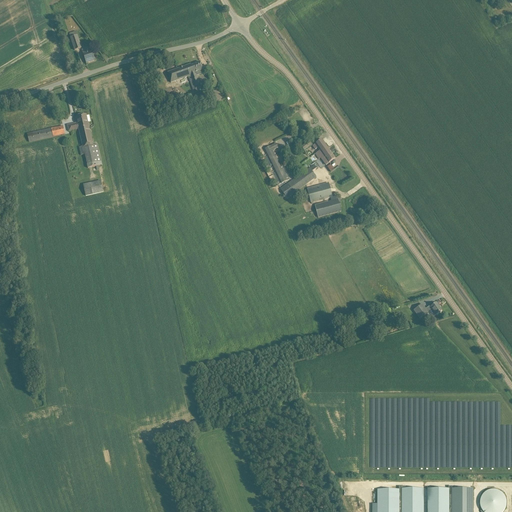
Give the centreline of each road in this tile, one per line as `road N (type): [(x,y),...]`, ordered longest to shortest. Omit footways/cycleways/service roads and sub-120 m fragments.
road 1 (unclassified): [(511,387),(294,81),(240,25)]
road 2 (unclassified): [(0,102),(240,25)]
